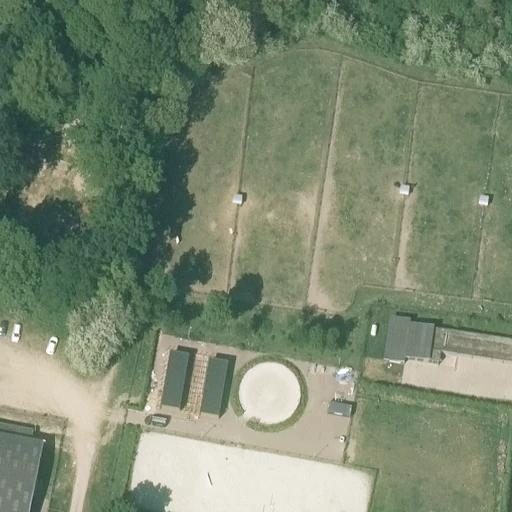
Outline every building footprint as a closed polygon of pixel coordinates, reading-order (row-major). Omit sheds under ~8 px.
[(392,322),(386,364),(403,366),(404,361),(428,365),(428,359),(439,360),(439,356),(511,366),(511,344),(409,329),(409,325),(392,322)] [(169,357),(159,411),(178,414),(188,360),(169,357)] [(208,364),(198,418),(217,421),(227,367),(208,364)] [(310,364),(308,372),(335,378),(336,370),(310,364)] [(33,435),(0,428),(0,511),(30,511),(42,449),(30,447),(33,435)]
